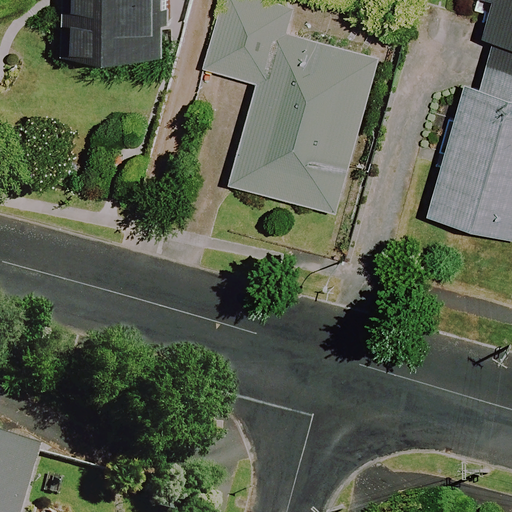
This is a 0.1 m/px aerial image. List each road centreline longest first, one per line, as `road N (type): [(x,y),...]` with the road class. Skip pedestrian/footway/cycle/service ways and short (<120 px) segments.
road 1 (residential): [(329,356),(0,259)]
road 2 (residential): [(511,405),(329,356)]
road 3 (residential): [(287,511),(329,356)]
